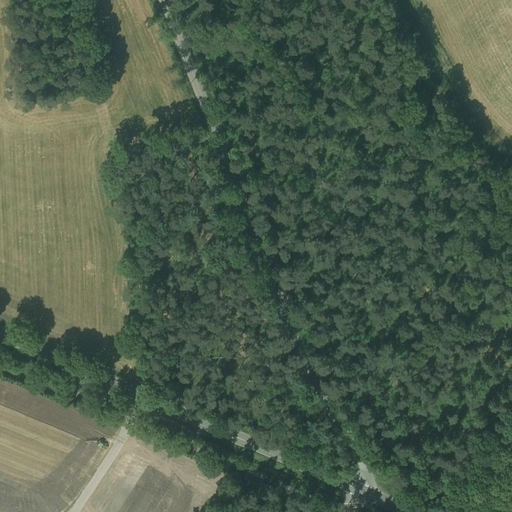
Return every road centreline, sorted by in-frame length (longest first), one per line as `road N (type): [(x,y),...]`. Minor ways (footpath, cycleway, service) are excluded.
road 1 (unclassified): [(165,0),(354,448),(356,489)]
road 2 (tertiary): [(0,332),(356,489)]
